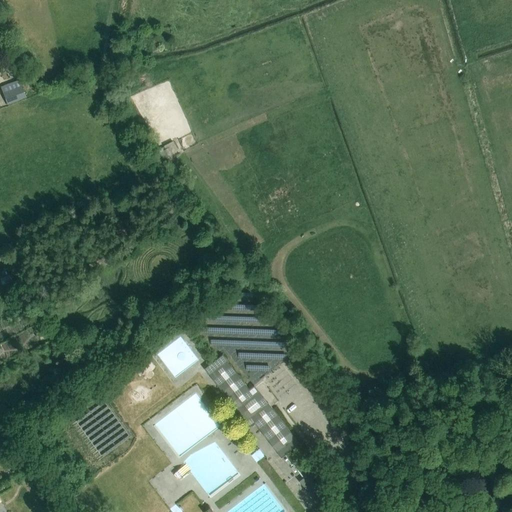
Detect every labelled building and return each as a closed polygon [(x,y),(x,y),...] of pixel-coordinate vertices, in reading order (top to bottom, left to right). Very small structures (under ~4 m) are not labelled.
[(0,88),(7,105),(26,97),(18,79),(0,86),(0,88)] [(158,151),(163,160),(178,151),(175,145),(166,150),(164,147),(158,151)] [(3,284),(12,281),(10,275),(1,279),(3,284)] [(250,390),(223,355),(205,369),(249,427),(255,423),(282,458),(300,444),(255,386),(250,390)] [(99,458),(131,438),(108,400),(75,420),(80,428),(89,443),(93,441),(97,447),(93,449),(99,458)] [(6,443),(0,446),(0,455),(9,450),(6,443)] [(313,470),(308,474),(299,481),(317,504),(326,498),(313,481),(318,477),(313,470)]
